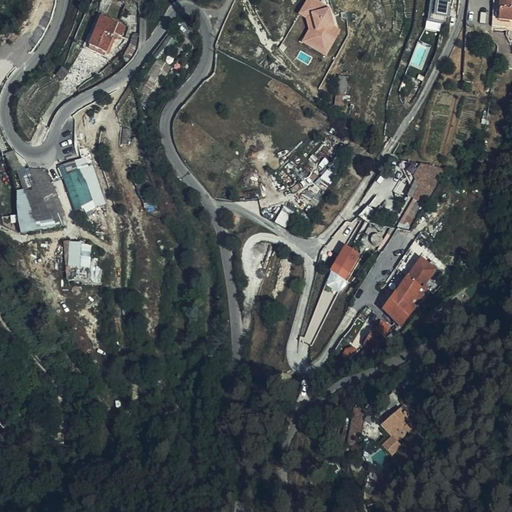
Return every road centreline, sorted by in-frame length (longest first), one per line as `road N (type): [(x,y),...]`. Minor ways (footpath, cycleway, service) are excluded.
road 1 (unclassified): [(209,38),(207,62),(170,112),(165,133),(169,157),(211,206),(228,260),(238,511)]
road 2 (unclassified): [(63,0),(52,37),(5,99),(10,133),(30,153),(48,144),(69,108),(123,76),(174,10),(187,4),(201,11),(209,38)]
